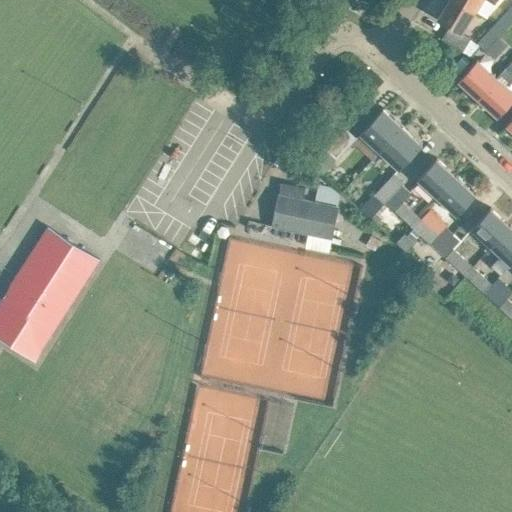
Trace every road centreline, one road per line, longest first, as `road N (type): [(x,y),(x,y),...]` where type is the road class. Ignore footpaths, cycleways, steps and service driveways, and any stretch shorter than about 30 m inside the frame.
road 1 (residential): [(511,179),(375,53)]
road 2 (residential): [(375,53),(347,35),(333,39),(259,138)]
